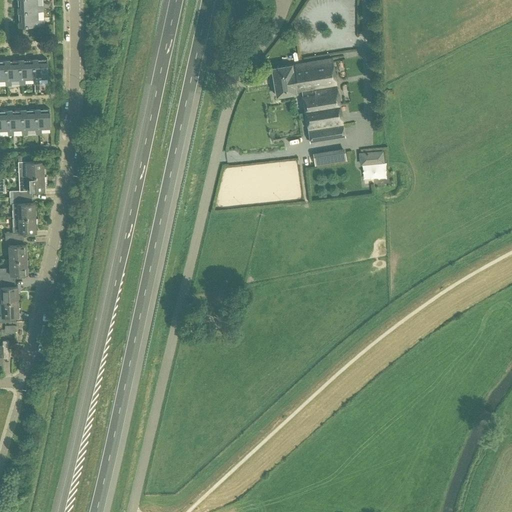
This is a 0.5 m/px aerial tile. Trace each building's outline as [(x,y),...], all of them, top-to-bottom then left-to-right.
[(17,0),(18,12),(19,12),(37,11),(42,11),(42,10),(42,6),(37,6),(36,0),(17,0)] [(19,12),(18,12),(19,26),(43,25),(43,20),(38,20),(37,11),(19,12)] [(292,64),(295,85),(296,91),(302,90),(308,129),(310,142),(342,137),(340,124),(342,124),(340,107),(336,86),(332,60),(332,58),(292,64)] [(34,78),(34,84),(39,83),(38,78),(48,78),(47,59),(33,60),(34,78)] [(5,61),(6,80),(6,85),(11,85),(10,79),(19,79),(19,60),(5,61)] [(33,60),(19,60),(19,79),(20,84),(25,84),(24,79),(34,78),(33,60)] [(274,81),(274,84),(294,80),(294,85),(295,85),(292,64),(292,63),(271,67),(274,81)] [(294,80),(274,84),(276,95),(296,92),(296,91),(295,85),(294,85),(294,80)] [(50,109),(36,110),(36,129),(36,134),(41,134),(41,128),(50,128),(50,109)] [(22,129),(21,110),(7,111),(8,130),(8,135),(13,135),(13,130),(22,129)] [(36,110),(21,110),(22,129),(22,134),(27,134),(27,129),(36,129),(36,110)] [(0,130),(8,130),(7,111),(0,111),(0,130)] [(344,147),(312,152),(313,163),(346,159),(344,147)] [(381,150),(358,152),(359,165),(382,163),(381,150)] [(19,161),(19,175),(19,176),(26,176),(44,175),(43,160),(33,160),(33,154),(19,155),(19,161)] [(44,175),(26,176),(26,190),(28,190),(45,189),(44,175)] [(28,196),(10,197),(10,203),(12,203),(12,217),(18,216),(35,216),(35,202),(28,202),(28,196)] [(5,232),(5,238),(20,237),(23,237),(23,231),(36,231),(35,216),(18,216),(12,217),(13,232),(5,232)] [(9,244),(9,259),(27,258),(26,244),(20,244),(20,237),(5,238),(5,244),(9,244)] [(27,273),(27,258),(9,259),(10,267),(0,267),(0,279),(11,279),(11,273),(27,273)] [(11,279),(0,279),(0,287),(1,300),(18,300),(17,285),(11,285),(11,279)] [(18,315),(18,300),(1,300),(1,315),(0,315),(0,320),(11,320),(11,315),(18,315)] [(219,318),(227,320),(228,312),(221,310),(219,318)] [(0,344),(0,361),(2,362),(2,354),(9,354),(9,340),(2,340),(2,344),(0,344)]
